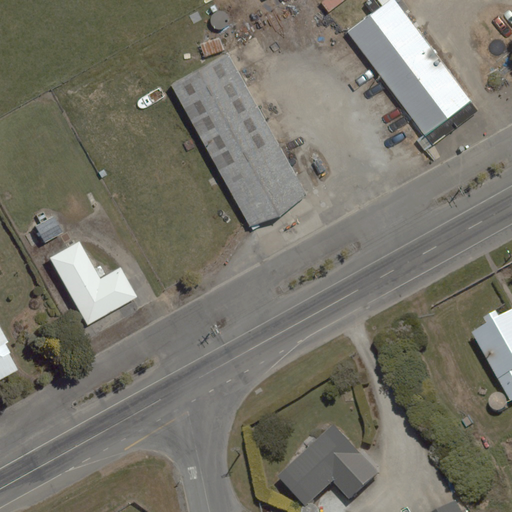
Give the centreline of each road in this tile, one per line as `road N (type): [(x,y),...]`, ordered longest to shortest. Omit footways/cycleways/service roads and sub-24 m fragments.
road 1 (secondary): [(175,391),(511,204)]
road 2 (secondary): [(0,489),(175,391)]
road 3 (tertiary): [(175,391),(208,511)]
